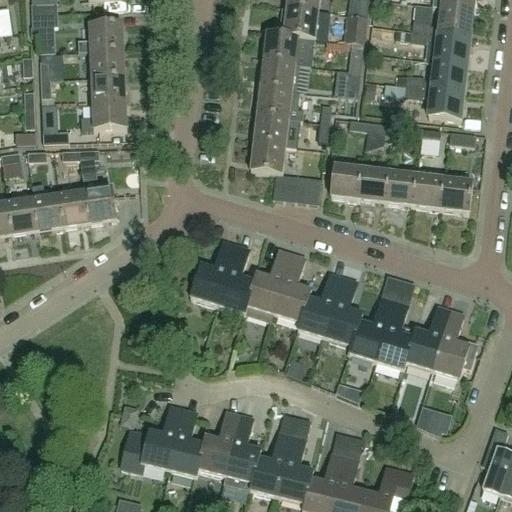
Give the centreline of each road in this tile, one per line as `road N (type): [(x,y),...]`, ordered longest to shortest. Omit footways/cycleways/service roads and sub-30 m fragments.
road 1 (residential): [(180,398),(234,386),(289,391),(463,464),(511,331)]
road 2 (residential): [(484,287),(179,199)]
road 3 (unclassified): [(0,334),(164,228),(179,199)]
road 4 (residential): [(484,287),(511,64)]
road 5 (unclassified): [(179,199),(201,0)]
